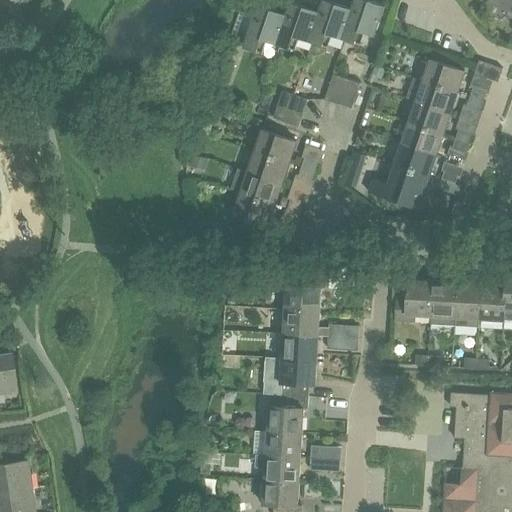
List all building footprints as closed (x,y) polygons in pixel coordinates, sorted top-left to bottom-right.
[(325,0),(323,0),(319,12),(310,41),(328,47),(332,34),(342,38),(352,9),(325,0)] [(366,0),(354,0),(352,9),(342,38),(360,44),(365,32),(375,35),(385,6),(366,0)] [(511,0),(489,0),(488,3),(511,11),(511,0)] [(291,2),(286,15),(277,44),(295,50),(299,38),(310,41),(319,12),(291,2)] [(228,41),(244,46),(262,53),(267,40),(277,44),(286,15),(258,5),(254,16),(238,11),(228,41)] [(431,59),(423,81),(458,92),(465,71),(431,59)] [(475,74),(494,80),(499,82),(503,69),(479,61),(475,74)] [(339,104),(347,79),(334,75),(326,100),(339,104)] [(347,79),(339,104),(353,109),(361,84),(347,79)] [(458,92),(423,81),(416,102),(451,114),(458,92)] [(470,97),(483,102),(486,93),(473,88),(470,97)] [(279,105),(303,113),(308,100),(283,91),(279,105)] [(483,102),(470,97),(467,106),(480,110),(483,102)] [(416,102),(409,123),(444,135),(451,114),(416,102)] [(299,126),(303,113),(279,105),(274,118),(299,126)] [(444,135),(409,123),(402,144),(437,156),(444,135)] [(263,129),(256,150),(290,162),(297,141),(263,129)] [(459,130),(456,139),(469,143),(472,134),(459,130)] [(469,143),(456,139),(453,148),(466,152),(469,143)] [(402,144),(395,164),(430,176),(437,156),(402,144)] [(249,170),(283,182),(290,162),(256,150),(249,170)] [(305,158),(302,167),(315,171),(318,163),(305,158)] [(430,176),(395,164),(388,184),(374,180),(373,182),(369,192),(418,209),(430,176)] [(315,171),(302,167),(299,176),(312,180),(315,171)] [(249,170),(241,192),(276,204),(283,182),(249,170)] [(356,187),(360,175),(347,170),(343,183),(356,187)] [(445,171),(442,180),(455,184),(458,176),(445,171)] [(455,184),(442,180),(439,189),(452,193),(455,184)] [(276,204),(241,192),(233,214),(268,226),(276,204)] [(291,200),(288,208),(301,213),(304,204),(291,200)] [(301,213),(288,208),(285,217),(298,222),(301,213)] [(225,241),(234,236),(231,229),(222,233),(225,241)] [(285,306),(320,308),(322,287),(325,287),(326,275),(298,273),(297,285),(286,285),(285,306)] [(408,279),(407,298),(397,298),(396,321),(415,322),(415,315),(430,316),(432,281),(408,279)] [(432,281),(430,316),(430,324),(454,325),(457,282),(432,281)] [(457,282),(454,325),(479,327),(479,319),(481,284),(457,282)] [(479,319),(504,321),(506,285),(481,284),(479,319)] [(320,308),(285,306),(283,333),(319,334),(320,308)] [(329,324),(328,336),(338,337),(339,325),(329,324)] [(319,334),(283,333),(282,356),(317,358),(319,334)] [(338,337),(328,336),(328,348),(338,349),(338,337)] [(12,354),(0,355),(0,393),(17,391),(12,354)] [(317,358),(282,356),(265,355),(263,394),(281,395),(309,397),(310,384),(316,384),(317,358)] [(416,365),(428,366),(429,356),(417,355),(416,365)] [(441,357),(429,356),(428,366),(440,366),(441,357)] [(465,368),(477,369),(477,359),(465,358),(465,368)] [(489,360),(477,359),(477,369),(489,370),(489,360)] [(511,511),(511,392),(491,391),(490,394),(452,392),(451,406),(456,406),(455,437),(467,438),(466,467),(462,467),(461,483),(445,482),(442,511),(511,511)] [(309,397),(281,395),(280,407),(269,406),(268,429),(303,431),(304,408),(308,408),(309,397)] [(268,429),(267,435),(254,434),(253,454),(266,454),(301,456),(303,431),(268,429)] [(312,445),(311,457),(321,458),(322,446),(312,445)] [(301,456),(266,454),(264,481),(300,483),(301,456)] [(321,458),(311,457),(310,469),(320,470),(321,458)] [(0,464),(0,492),(31,488),(27,460),(0,464)] [(300,483),(264,481),(263,504),(274,505),(274,511),(302,511),(302,506),(298,506),(300,483)] [(0,511),(34,511),(31,488),(0,492),(0,511)]
